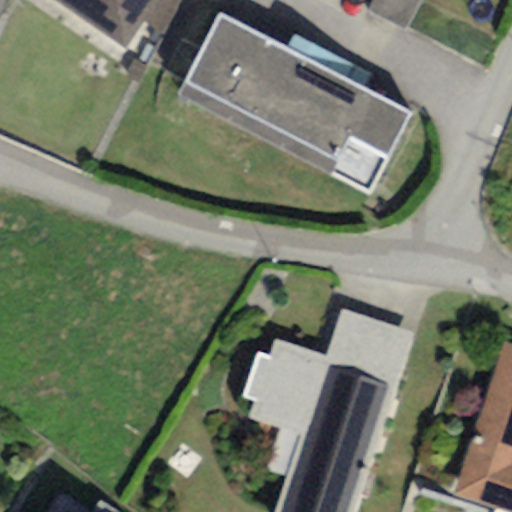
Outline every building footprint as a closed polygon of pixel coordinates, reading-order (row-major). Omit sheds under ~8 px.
[(49,0),(124,50),(145,21),(159,0),(49,0)] [(182,0),(159,0),(145,21),(161,37),(182,0)] [(420,0),(419,0),(371,0),(365,11),(403,32),(420,0)] [(285,50),(218,17),(177,96),(368,195),(409,116),(361,92),(285,50)] [(294,35),(285,50),(361,92),(369,77),(294,35)] [(355,511),(415,335),(341,310),(324,359),(275,342),(269,359),(257,355),(242,398),(255,402),(249,419),(280,429),(267,469),(288,476),(275,511),(355,511)] [(511,511),(511,347),(502,344),(453,495),(508,511),(511,511)]
